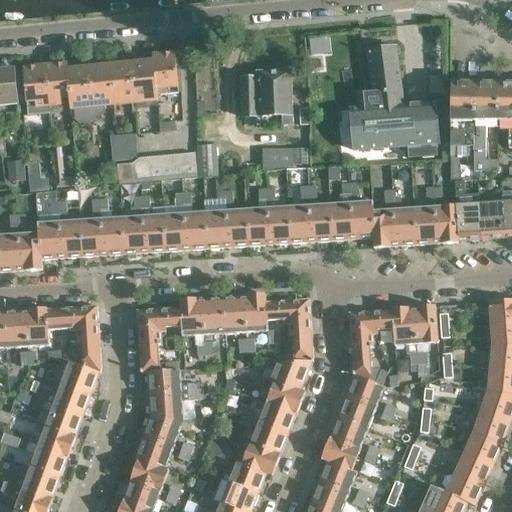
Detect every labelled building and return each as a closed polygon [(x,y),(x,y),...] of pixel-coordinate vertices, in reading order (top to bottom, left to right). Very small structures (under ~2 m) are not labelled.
[(349,87),(350,70),(339,69),(340,43),(324,42),(321,99),(336,100),(337,87),(349,87)] [(396,48),(367,52),(373,94),(357,95),(358,109),(351,110),(354,151),(357,151),(357,152),(406,149),(407,160),(424,159),(435,158),(434,146),(437,146),(433,104),(404,106),(396,48)] [(153,55),(154,62),(158,103),(159,103),(158,91),(179,89),(175,54),(153,55)] [(154,62),(132,64),(136,105),(137,112),(141,111),(141,105),(158,103),(154,62)] [(68,64),(46,66),(50,107),(50,114),(55,114),(54,107),(63,106),(63,101),(70,100),(67,70),(69,70),(68,64)] [(132,64),(110,66),(114,107),(132,105),(133,112),(137,112),(136,105),(132,64)] [(24,68),(24,71),(27,104),(36,103),(36,109),(46,108),(46,114),(50,114),(50,107),(46,66),(24,68)] [(110,66),(69,70),(67,70),(70,100),(71,111),(72,118),(83,128),(104,110),(104,108),(114,107),(110,66)] [(16,68),(0,69),(0,106),(20,105),(16,68)] [(259,79),(257,79),(241,80),(243,118),(283,116),(283,126),(293,126),(292,72),(259,73),(259,79)] [(452,83),(450,146),(452,180),(457,180),(456,155),(458,156),(458,148),(468,148),(468,155),(473,155),(473,152),(473,148),(474,124),(475,85),(468,85),(468,84),(452,83)] [(474,124),(473,148),(473,152),(475,152),(475,172),(487,172),(486,152),(486,129),(498,129),(498,123),(499,85),(496,85),(494,84),(489,84),(487,85),(475,85),(474,124)] [(498,123),(498,129),(509,129),(509,150),(511,149),(511,85),(511,86),(508,84),(503,84),(501,85),(499,85),(498,123)] [(205,116),(204,104),(196,104),(197,117),(205,116)] [(308,108),(300,108),(301,124),(309,124),(308,108)] [(176,122),(160,123),(161,133),(177,132),(176,122)] [(136,136),(111,138),(112,149),(136,147),(136,136)] [(216,144),(198,145),(200,177),(218,176),(216,144)] [(57,188),(79,186),(78,177),(66,178),(62,145),(53,145),(57,188)] [(137,156),(136,147),(112,149),(113,162),(131,161),(137,156)] [(309,165),(309,148),(262,149),(262,169),(294,168),(295,165),(309,165)] [(196,154),(183,155),(186,179),(198,178),(196,154)] [(183,155),(173,156),(175,180),(185,179),(183,155)] [(173,156),(161,157),(163,181),(175,180),(173,156)] [(161,157),(150,158),(152,182),(163,181),(161,157)] [(133,164),(118,165),(120,185),(152,182),(150,158),(140,159),(133,164)] [(22,161),(6,163),(7,181),(23,180),(22,161)] [(498,161),(487,161),(487,172),(498,171),(498,161)] [(487,172),(474,173),(475,180),(487,180),(487,172)] [(217,201),(205,202),(206,213),(208,250),(229,248),(227,212),(226,206),(225,192),(223,191),(222,177),(215,177),(216,194),(217,201)] [(49,182),(29,184),(30,192),(50,190),(49,182)] [(150,190),(149,182),(141,183),(142,191),(150,190)] [(358,184),(350,185),(351,195),(351,197),(359,197),(358,184)] [(350,185),(342,185),(343,195),(351,195),(350,185)] [(442,187),(435,188),(439,244),(458,243),(458,242),(459,242),(457,208),(443,208),(442,187)] [(439,244),(435,188),(425,188),(426,201),(423,201),(423,209),(415,210),(417,246),(439,244)] [(317,189),(309,190),(310,202),(318,202),(317,189)] [(310,202),(309,190),(299,190),(299,203),(310,202)] [(268,193),(268,209),(271,246),(291,244),(289,208),(277,208),(276,192),(268,193)] [(267,193),(259,194),(260,201),(268,201),(267,193)] [(400,193),(392,194),(394,207),(401,207),(400,193)] [(394,207),(392,194),(384,194),(386,208),(394,207)] [(164,210),(165,216),(167,252),(188,251),(185,214),(185,209),(184,195),(174,196),(174,209),(164,210)] [(190,195),(184,195),(185,209),(185,214),(188,251),(208,250),(206,213),(192,214),(190,195)] [(483,240),(480,205),(480,195),(456,197),(457,208),(459,242),(470,241),(472,242),(477,242),(480,241),(483,240)] [(511,238),(511,196),(503,197),(503,203),(506,239),(511,238)] [(108,200),(100,201),(101,212),(109,212),(108,200)] [(132,218),(123,218),(125,255),(146,254),(144,217),(143,217),(142,200),(134,201),(135,210),(131,210),(132,218)] [(143,217),(144,217),(146,254),(167,252),(165,216),(152,216),(151,200),(143,200),(142,200),(143,217)] [(100,201),(92,201),(93,213),(101,212),(100,201)] [(374,239),(372,202),(364,203),(360,203),(351,204),(354,240),(374,239)] [(372,202),(374,239),(375,248),(396,247),(394,211),(373,212),(373,202),(372,202)] [(503,203),(480,205),(483,240),(506,239),(503,203)] [(351,204),(331,205),(333,242),(354,240),(351,204)] [(318,206),(310,206),(312,243),(333,242),(331,205),(318,206)] [(63,259),(61,222),(60,206),(50,207),(51,217),(40,218),(40,224),(42,257),(42,261),(43,261),(63,259)] [(60,206),(61,222),(63,259),(84,258),(81,221),(68,222),(67,206),(60,206)] [(300,207),(289,208),(291,244),(312,243),(310,206),(300,207)] [(268,209),(248,210),(250,247),(271,246),(268,209)] [(248,210),(227,212),(229,248),(250,247),(248,210)] [(415,210),(394,211),(396,247),(417,246),(415,210)] [(26,218),(18,219),(19,229),(27,229),(26,218)] [(123,218),(102,220),(105,257),(125,255),(123,218)] [(102,220),(81,221),(84,258),(105,257),(102,220)] [(39,233),(19,234),(21,272),(43,270),(42,261),(42,257),(40,224),(39,224),(39,233)] [(19,234),(0,235),(0,273),(21,272),(19,234)] [(266,296),(244,297),(247,334),(268,332),(268,322),(267,303),(266,303),(266,296)] [(244,297),(223,299),(225,335),(247,334),(244,297)] [(223,299),(202,300),(204,336),(206,358),(214,358),(214,353),(214,344),(215,344),(215,336),(225,335),(223,299)] [(202,300),(181,302),(181,309),(182,328),(183,338),(197,337),(198,358),(206,358),(204,336),(202,300)] [(309,301),(267,303),(268,322),(284,321),(284,325),(288,325),(311,323),(309,301)] [(511,301),(489,304),(490,326),(511,323),(511,301)] [(98,308),(48,311),(49,331),(73,330),(73,332),(76,332),(99,331),(98,308)] [(436,308),(415,310),(418,346),(419,363),(426,363),(426,353),(430,352),(430,345),(438,344),(439,344),(436,312),(436,308)] [(138,312),(140,335),(162,333),(165,332),(165,328),(182,328),(181,309),(138,312)] [(393,312),(394,330),(394,336),(395,348),(406,347),(407,356),(409,356),(410,364),(418,363),(418,346),(415,310),(393,311),(393,312)] [(48,311),(26,312),(28,348),(50,347),(48,331),(49,331),(48,311)] [(26,312),(4,314),(7,350),(19,349),(28,348),(26,312)] [(350,315),(351,337),(374,335),(377,335),(377,331),(394,330),(393,312),(350,315)] [(449,327),(448,315),(440,316),(441,328),(449,327)] [(294,356),(276,357),(277,364),(313,362),(314,362),(314,360),(313,360),(311,323),(288,325),(289,338),(293,338),(294,356)] [(511,323),(490,326),(492,346),(511,345),(511,323)] [(450,339),(449,327),(441,328),(441,340),(450,339)] [(99,331),(76,332),(78,344),(82,344),(82,367),(100,374),(101,373),(99,331)] [(276,346),(275,332),(268,333),(269,346),(276,346)] [(162,333),(140,335),(143,371),(142,371),(142,373),(148,373),(162,372),(159,347),(163,347),(162,333)] [(374,335),(351,337),(354,376),(355,377),(372,383),(371,350),(374,349),(374,335)] [(182,350),(181,337),(174,338),(175,351),(182,350)] [(248,353),(247,340),(239,340),(240,354),(248,353)] [(511,345),(492,346),(490,369),(511,370),(511,345)] [(61,350),(48,352),(49,360),(63,358),(61,350)] [(29,352),(21,353),(22,367),(30,367),(29,352)] [(37,352),(29,352),(30,366),(38,366),(37,352)] [(74,362),(77,355),(66,352),(64,359),(74,362)] [(452,367),(451,355),(443,356),(443,368),(452,367)] [(255,362),(250,361),(250,367),(254,368),(265,370),(266,362),(256,360),(255,362)] [(408,372),(407,361),(396,362),(397,373),(408,372)] [(181,371),(180,362),(166,363),(167,372),(181,371)] [(277,364),(271,380),(301,392),(313,362),(277,364)] [(70,363),(62,384),(92,395),(100,374),(82,367),(70,363)] [(50,370),(41,367),(38,376),(47,379),(50,370)] [(453,379),(452,367),(443,368),(444,375),(444,380),(453,379)] [(511,370),(490,369),(487,392),(511,396),(511,370)] [(162,372),(148,373),(150,395),(182,394),(200,392),(200,384),(181,385),(181,371),(167,372),(162,372)] [(380,371),(375,384),(382,387),(387,373),(380,371)] [(266,379),(256,376),(253,383),(263,387),(266,379)] [(390,388),(398,387),(396,376),(389,378),(390,388)] [(355,377),(347,398),(377,409),(385,388),(382,387),(375,384),(372,383),(355,377)] [(274,383),(267,402),(297,413),(305,393),(301,392),(271,380),(271,381),(274,383)] [(236,384),(229,381),(226,392),(234,394),(236,384)] [(37,398),(55,405),(85,416),(92,395),(62,384),(57,397),(39,391),(37,398)] [(432,403),(434,391),(425,390),(424,402),(432,403)] [(182,394),(150,395),(151,417),(184,423),(195,422),(197,419),(196,401),(201,401),(200,392),(182,394)] [(511,396),(487,392),(481,412),(511,423),(511,418),(511,396)] [(85,416),(55,405),(37,398),(34,406),(51,413),(47,426),(77,437),(85,416)] [(377,409),(347,398),(339,419),(369,430),(377,409)] [(267,402),(259,422),(290,433),(297,413),(267,402)] [(397,409),(387,405),(384,413),(394,416),(397,409)] [(255,413),(245,409),(242,416),(252,420),(255,413)] [(430,423),(431,411),(423,410),(422,422),(430,423)] [(481,412),(473,434),(502,447),(511,423),(481,412)] [(394,416),(384,413),(381,420),(391,424),(394,416)] [(252,420),(242,416),(238,424),(248,428),(252,420)] [(151,417),(143,438),(174,450),(184,423),(151,417)] [(369,430),(339,419),(330,440),(361,451),(369,430)] [(255,431),(251,442),(282,453),(290,433),(259,422),(255,431)] [(429,435),(430,423),(422,422),(420,434),(429,435)] [(69,459),(77,437),(47,426),(39,447),(69,459)] [(24,433),(21,440),(31,444),(33,437),(24,433)] [(473,434),(464,454),(493,467),(502,447),(473,434)] [(36,454),(31,468),(61,480),(69,459),(39,447),(7,436),(4,443),(36,454)] [(136,459),(139,460),(169,471),(170,470),(167,469),(174,450),(143,438),(136,459)] [(330,440),(322,461),(327,463),(357,474),(357,473),(353,471),(361,451),(330,440)] [(209,450),(231,459),(235,451),(212,442),(209,450)] [(241,454),(237,462),(242,464),(243,462),(269,471),(274,473),(282,453),(251,442),(246,456),(241,454)] [(183,444),(180,452),(190,456),(193,448),(183,444)] [(380,450),(371,446),(367,454),(377,458),(380,450)] [(417,460),(421,449),(413,446),(409,457),(417,460)] [(228,466),(231,459),(209,450),(206,457),(219,462),(218,463),(228,466)] [(190,456),(180,452),(177,459),(187,463),(190,456)] [(377,458),(367,454),(364,462),(374,465),(377,458)] [(464,454),(455,473),(484,487),(493,467),(464,454)] [(412,472),(417,460),(409,457),(404,469),(412,472)] [(139,460),(131,481),(162,492),(169,471),(139,460)] [(237,462),(230,480),(261,492),(267,475),(269,471),(243,462),(242,464),(237,462)] [(327,463),(319,483),(349,495),(357,474),(327,463)] [(23,489),(53,501),(61,480),(31,468),(26,481),(8,475),(5,483),(23,489)] [(455,473),(446,493),(468,504),(475,508),(484,487),(455,473)] [(230,480),(222,502),(248,511),(252,511),(261,492),(230,480)] [(131,481),(124,501),(154,511),(162,492),(131,481)] [(399,497),(404,485),(395,482),(391,494),(399,497)] [(18,511),(48,511),(53,501),(23,489),(5,483),(2,490),(20,497),(15,511),(18,511)] [(319,483),(311,504),(331,511),(342,511),(349,495),(319,483)] [(180,491),(171,487),(168,495),(178,498),(180,491)] [(431,487),(423,506),(434,511),(464,511),(468,504),(446,493),(439,490),(439,491),(431,487)] [(216,494),(205,490),(203,497),(213,501),(216,494)] [(369,494),(360,490),(356,498),(366,502),(369,494)] [(395,508),(399,497),(391,494),(387,505),(395,508)] [(178,498),(168,495),(165,502),(175,505),(178,498)] [(213,501),(203,497),(199,505),(210,509),(213,501)] [(366,502),(356,498),(353,506),(363,509),(366,502)] [(154,511),(124,501),(120,511),(154,511)] [(213,501),(210,509),(216,511),(248,511),(222,502),(221,504),(213,501)]
